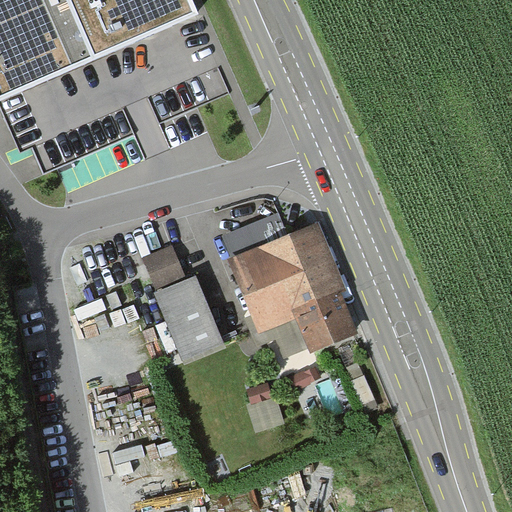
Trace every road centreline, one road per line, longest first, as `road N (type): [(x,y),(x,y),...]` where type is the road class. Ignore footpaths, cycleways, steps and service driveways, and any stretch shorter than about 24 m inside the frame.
road 1 (secondary): [(322,149),(468,511)]
road 2 (residential): [(0,247),(322,149)]
road 3 (track): [(37,511),(0,304)]
road 4 (secondary): [(260,0),(322,149)]
